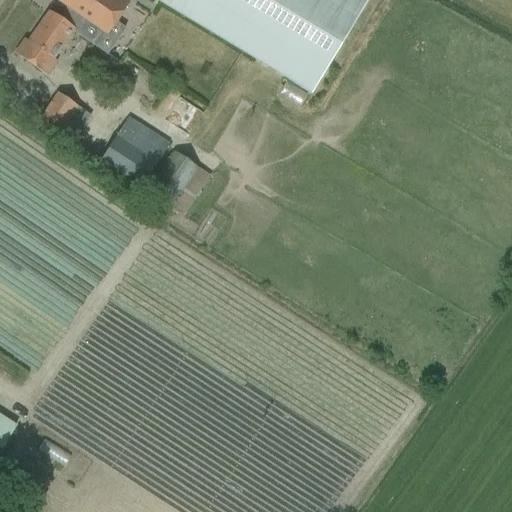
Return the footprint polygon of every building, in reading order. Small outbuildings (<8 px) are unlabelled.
[(66,9),(57,21),(72,32),(92,46),(101,33),(106,36),(121,13),(128,4),(122,0),(55,0),(55,1),(66,9)] [(310,95),(367,0),(154,0),(154,1),(310,95)] [(96,49),(114,61),(139,25),(121,13),(106,36),(96,49)] [(51,61),(72,32),(57,21),(47,14),(28,43),(24,41),(14,55),(44,76),(54,63),(51,61)] [(309,111),(313,96),(290,90),(286,105),(309,111)] [(37,122),(54,133),(71,146),(90,118),(73,105),(56,94),(37,122)] [(187,137),(201,115),(178,100),(165,122),(187,137)] [(167,146),(127,119),(97,163),(138,191),(167,146)] [(182,218),(209,178),(171,153),(144,192),(182,218)] [(0,450),(15,428),(0,417),(0,450)] [(50,443),(44,453),(68,468),(75,458),(50,443)]
